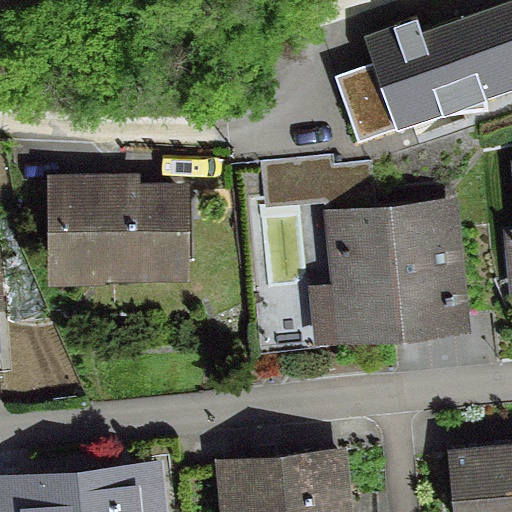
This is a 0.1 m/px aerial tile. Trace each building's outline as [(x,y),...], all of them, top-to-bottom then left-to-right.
[(370,69),(331,82),(354,141),(511,86),(511,58),(492,5),(417,30),(413,17),(359,35),(370,69)] [(113,181),(52,181),(53,275),(90,275),(89,260),(129,260),(129,271),(175,270),(174,190),(114,191),(113,181)] [(442,208),(332,220),(343,329),(453,318),(442,208)] [(511,511),(511,446),(447,453),(452,511),(511,511)] [(333,451),(220,462),(224,511),(328,511),(327,498),(338,497),(333,451)] [(134,511),(130,470),(17,481),(20,511),(134,511)]
